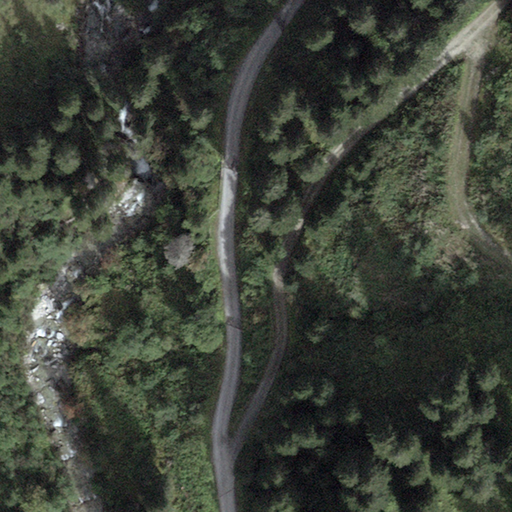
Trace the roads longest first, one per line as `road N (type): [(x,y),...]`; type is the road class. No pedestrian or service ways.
road 1 (track): [(501,0),(345,134),(281,266),(274,368),(218,459),(223,511)]
road 2 (track): [(218,459),(235,311),(224,228),(233,100),(288,0)]
